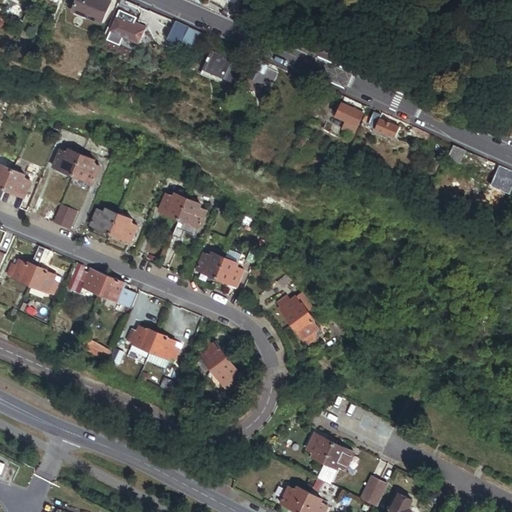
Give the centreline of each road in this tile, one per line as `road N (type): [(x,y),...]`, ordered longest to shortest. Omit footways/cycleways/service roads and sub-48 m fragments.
road 1 (residential): [(0,351),(210,438),(248,426),(264,407),(271,377),(264,346),(246,323),(0,220)]
road 2 (tertiary): [(160,0),(511,153)]
road 3 (secondary): [(0,400),(231,511)]
